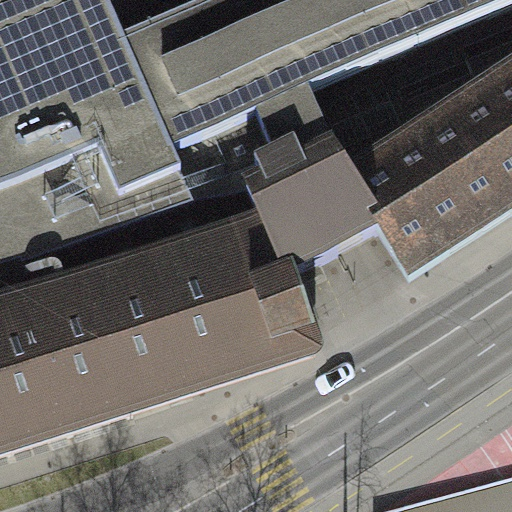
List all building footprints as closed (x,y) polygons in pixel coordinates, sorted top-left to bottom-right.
[(176,148),(110,0),(0,0),(0,293),(30,284),(25,264),(200,199),(251,190),(247,180),(264,173),(258,158),(275,151),(260,113),(176,148)] [(511,0),(110,0),(176,148),(260,113),(321,88),(511,7),(511,0)] [(511,64),(360,164),(383,243),(412,286),(511,220),(511,64)] [(383,243),(360,164),(321,88),(260,113),(275,151),(258,158),(264,173),(247,180),(251,190),(260,211),(283,268),(296,264),(303,282),(383,243)] [(283,268),(260,211),(30,284),(0,293),(0,464),(324,361),(329,349),(303,282),(296,264),(283,268)] [(511,511),(511,479),(391,511),(511,511)]
